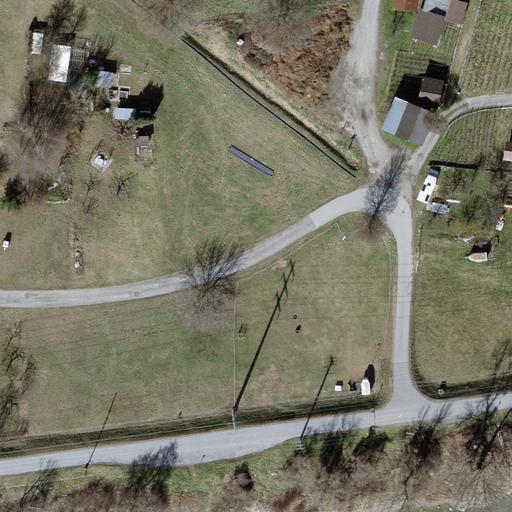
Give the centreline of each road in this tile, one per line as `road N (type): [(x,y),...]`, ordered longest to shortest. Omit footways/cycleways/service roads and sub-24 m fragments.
road 1 (unclassified): [(0,476),(412,421)]
road 2 (unclassified): [(383,204),(343,204),(258,254),(186,281),(70,298),(0,298)]
road 3 (unclassified): [(412,421),(408,266),(401,224),(383,204)]
road 4 (unclassified): [(383,204),(365,106),(371,0)]
